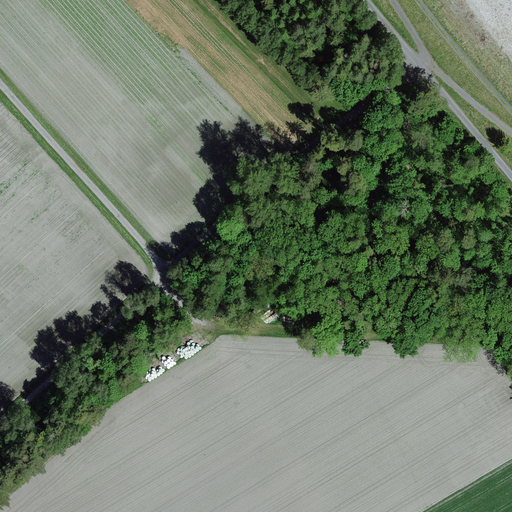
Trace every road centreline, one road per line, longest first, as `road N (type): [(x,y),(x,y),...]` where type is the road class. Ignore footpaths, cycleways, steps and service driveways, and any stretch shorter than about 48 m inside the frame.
road 1 (track): [(0,83),(174,273),(0,434)]
road 2 (track): [(420,65),(174,273)]
road 3 (track): [(393,0),(420,49),(420,65),(511,133)]
road 4 (track): [(420,65),(511,175)]
